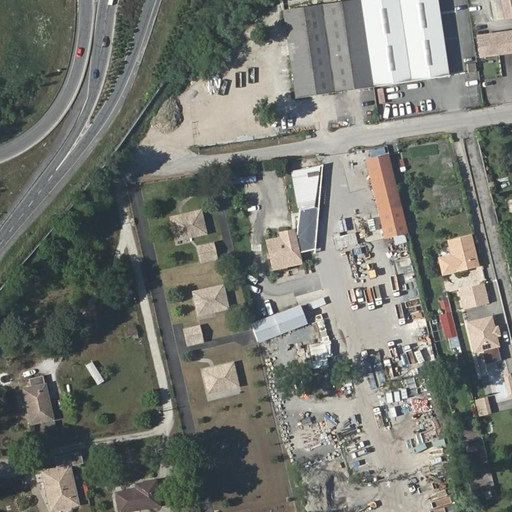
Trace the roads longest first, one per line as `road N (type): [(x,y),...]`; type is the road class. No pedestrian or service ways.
road 1 (unclassified): [(511,114),(131,170)]
road 2 (motorway): [(88,0),(83,53),(64,103),(42,131),(0,157)]
road 3 (motorway): [(69,153),(113,99),(151,0)]
road 4 (motorway): [(69,153),(94,95),(109,0)]
road 5 (unknown): [(466,121),(447,0)]
